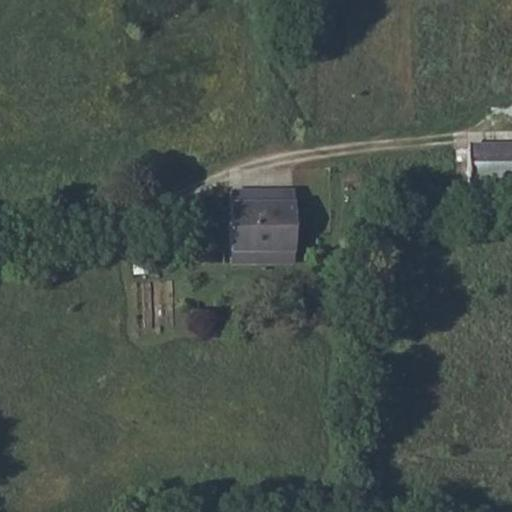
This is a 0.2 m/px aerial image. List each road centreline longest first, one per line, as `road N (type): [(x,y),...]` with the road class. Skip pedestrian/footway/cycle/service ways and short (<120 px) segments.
road 1 (track): [(0,226),(106,218),(268,167),(366,155)]
road 2 (track): [(250,0),(271,122),(268,167)]
